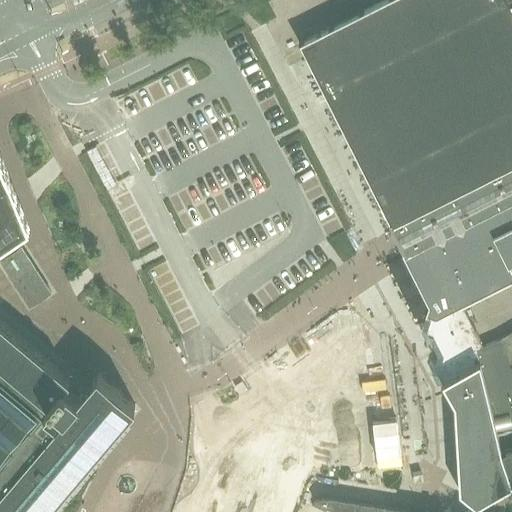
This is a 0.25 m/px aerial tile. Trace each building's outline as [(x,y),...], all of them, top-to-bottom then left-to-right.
[(172,0),(151,0),(139,6),(143,15),(173,0),(172,0)] [(511,0),(381,0),(299,42),(392,227),(393,229),(392,234),(396,241),(399,249),(407,252),(434,307),(430,318),(431,319),(436,321),(464,307),(511,282),(511,269),(510,266),(511,264),(511,0)] [(0,245),(30,225),(0,150),(0,245)] [(52,292),(22,245),(0,259),(0,260),(29,306),(52,292)] [(484,346),(479,337),(465,309),(464,307),(436,321),(431,319),(427,330),(429,335),(434,336),(444,355),(438,373),(443,382),(480,361),(477,349),(484,346)] [(0,511),(44,511),(67,486),(86,463),(102,445),(104,442),(132,408),(135,405),(136,404),(130,399),(122,393),(112,384),(104,378),(98,373),(95,377),(93,379),(90,383),(78,396),(65,385),(70,378),(0,318),(0,511)] [(511,331),(502,337),(511,370),(511,331)] [(511,370),(502,337),(484,346),(477,349),(480,361),(481,361),(502,450),(511,478),(511,370)] [(478,504),(511,485),(511,478),(502,450),(481,361),(480,361),(443,382),(454,402),(455,402),(460,489),(461,492),(475,504),(478,504)] [(293,511),(302,485),(306,474),(283,431),(275,436),(221,463),(221,511),(293,511)] [(317,498),(315,500),(330,506),(342,511),(423,511),(326,496),(323,496),(320,497),(317,498)]
